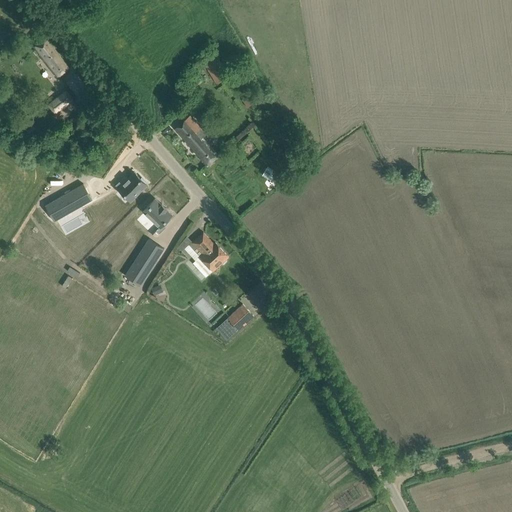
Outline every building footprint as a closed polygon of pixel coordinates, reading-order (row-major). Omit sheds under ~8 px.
[(36,54),(38,53),(57,78),(69,68),(46,38),(34,48),(35,49),(33,51),(36,54)] [(230,76),(216,55),(204,63),(217,84),(230,76)] [(259,88),(242,99),(247,107),(264,96),(259,88)] [(48,104),(55,114),(73,101),(66,91),(48,104)] [(207,165),(215,159),(219,155),(198,132),(202,129),(190,115),(182,122),(175,129),(207,165)] [(121,180),(115,186),(130,201),(147,184),(145,183),(146,182),(142,177),(141,178),(134,172),(124,182),(121,180)] [(83,184),(45,205),(54,221),(92,199),(83,184)] [(404,186),(413,210),(417,209),(409,185),(404,186)] [(155,198),(143,211),(160,226),(156,230),(160,233),(166,227),(163,224),(172,215),(166,209),(166,208),(162,204),(161,204),(155,198)] [(203,254),(214,244),(204,232),(192,242),(203,254)] [(37,296),(59,259),(22,237),(0,274),(37,296)] [(149,239),(125,276),(140,286),(164,249),(149,239)] [(200,257),(213,271),(228,257),(215,242),(214,244),(203,254),(200,257)] [(42,313),(63,326),(69,316),(49,302),(42,313)] [(228,317),(230,320),(225,325),(233,335),(254,316),(243,304),(228,317)]
